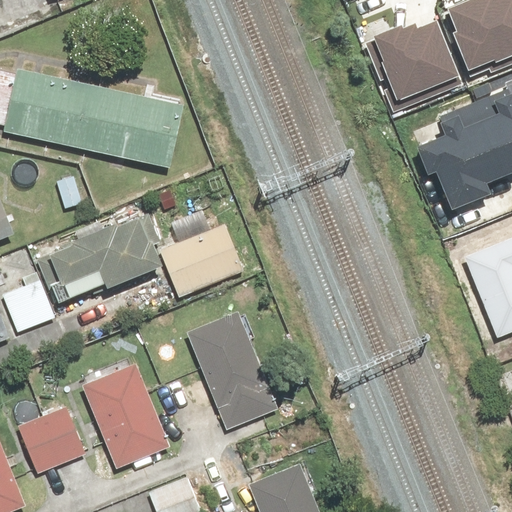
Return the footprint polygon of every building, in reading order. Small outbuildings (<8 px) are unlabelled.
[(511,0),(467,0),(447,8),(472,74),(511,58),(511,0)] [(371,35),(400,107),(469,78),(443,14),(419,24),(416,17),(371,35)] [(0,136),(164,165),(176,95),(0,64),(0,136)] [(511,91),(478,105),(505,172),(511,169),(511,91)] [(439,166),(456,207),(494,191),(489,179),(505,172),(478,105),(438,121),(443,134),(417,145),(428,170),(439,166)] [(0,228),(9,226),(2,184),(0,184),(0,228)] [(89,228),(91,236),(54,248),(66,283),(102,270),(103,274),(160,257),(146,211),(89,228)] [(227,222),(165,246),(182,289),(244,265),(227,222)] [(259,238),(240,247),(250,272),(270,263),(259,238)] [(229,326),(169,351),(204,435),(265,410),(229,326)] [(141,355),(78,377),(110,469),(173,448),(141,355)] [(64,402),(12,426),(37,482),(89,458),(64,402)] [(0,510),(19,504),(0,422),(0,510)] [(327,511),(303,451),(248,472),(263,511),(327,511)] [(203,511),(189,475),(150,491),(158,511),(203,511)] [(129,511),(126,499),(100,511),(129,511)]
